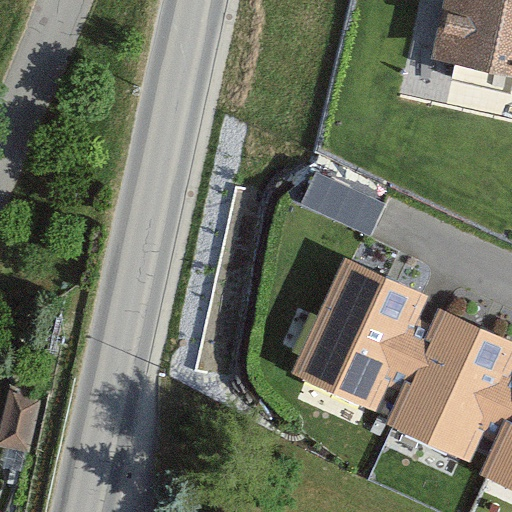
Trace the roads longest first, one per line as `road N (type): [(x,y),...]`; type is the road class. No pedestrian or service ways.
road 1 (primary): [(199,0),(83,511)]
road 2 (unclassified): [(0,125),(51,0)]
road 3 (residential): [(396,220),(511,274)]
